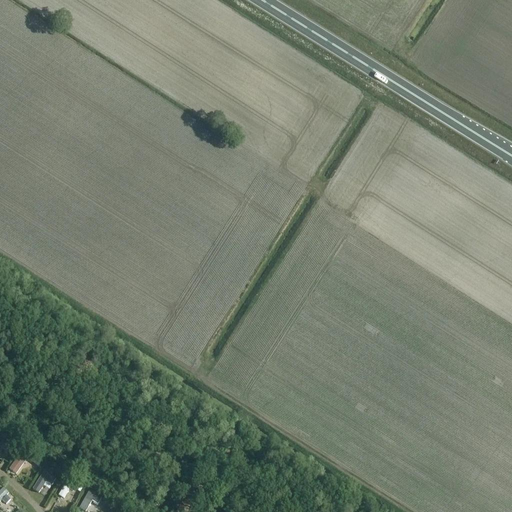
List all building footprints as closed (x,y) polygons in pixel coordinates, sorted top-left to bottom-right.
[(270,212),(273,202),(267,200),(263,210),(270,212)] [(0,430),(0,468),(6,473),(23,445),(0,430)] [(23,445),(6,473),(16,482),(27,491),(46,460),(23,445)] [(46,460),(27,491),(35,500),(39,504),(43,509),(65,472),(46,460)] [(65,472),(43,509),(44,511),(68,511),(86,485),(65,472)] [(0,484),(0,511),(33,511),(33,510),(29,506),(16,494),(3,482),(0,484)] [(86,485),(68,511),(110,511),(116,504),(107,498),(86,485)]
